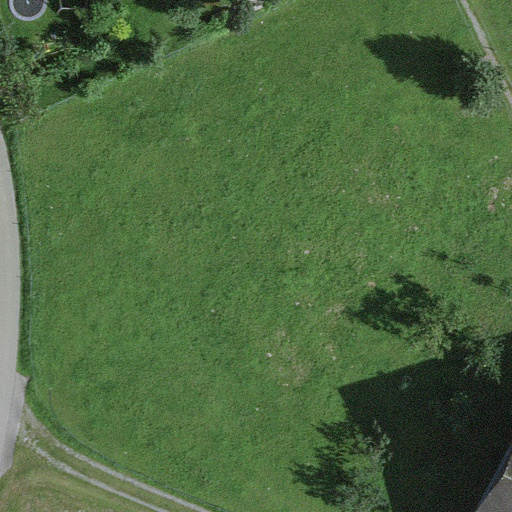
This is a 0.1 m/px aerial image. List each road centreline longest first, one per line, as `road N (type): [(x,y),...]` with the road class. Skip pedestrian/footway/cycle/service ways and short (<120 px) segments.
road 1 (track): [(0,428),(190,511)]
road 2 (unclassified): [(0,392),(0,203)]
